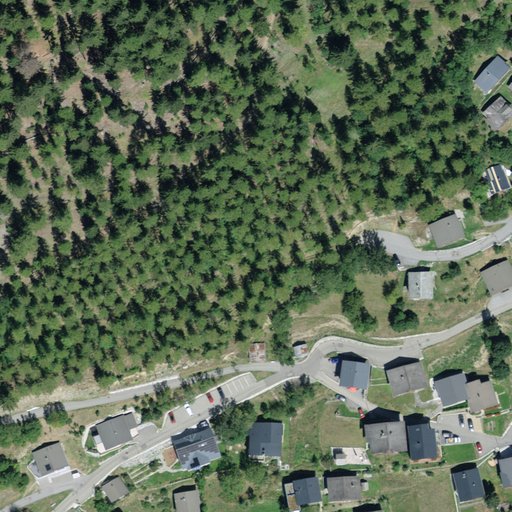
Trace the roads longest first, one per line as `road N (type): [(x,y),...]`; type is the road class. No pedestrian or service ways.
road 1 (track): [(280,0),(242,145),(0,310)]
road 2 (residential): [(0,422),(245,368),(293,370)]
road 3 (residential): [(293,370),(119,459),(57,511)]
road 4 (track): [(248,121),(317,52),(453,31)]
road 5 (residential): [(511,306),(392,353),(326,347),(311,368)]
road 6 (residential): [(311,368),(345,398),(511,447)]
road 7 (residential): [(368,240),(446,256),(511,226)]
